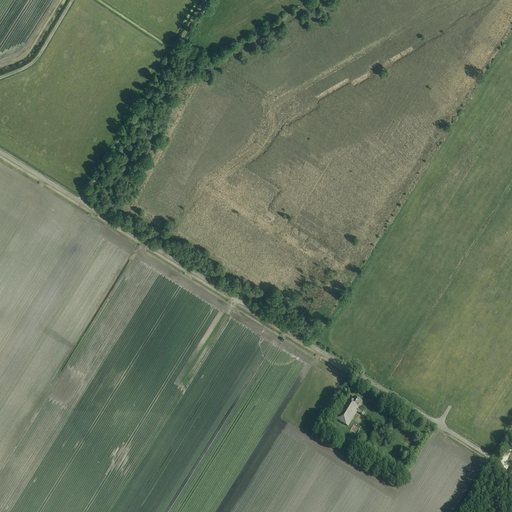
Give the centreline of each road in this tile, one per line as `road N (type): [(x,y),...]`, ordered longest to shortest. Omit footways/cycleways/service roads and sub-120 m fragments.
road 1 (unclassified): [(491,458),(0,152)]
road 2 (track): [(205,0),(81,202)]
